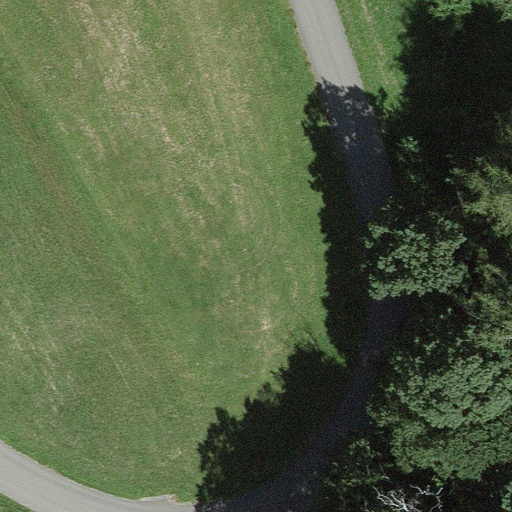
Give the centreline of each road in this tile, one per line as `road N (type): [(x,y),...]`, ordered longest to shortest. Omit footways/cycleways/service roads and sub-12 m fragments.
road 1 (unclassified): [(307,0),(402,270),(380,415),(301,511)]
road 2 (track): [(360,511),(429,421),(502,209),(511,206)]
